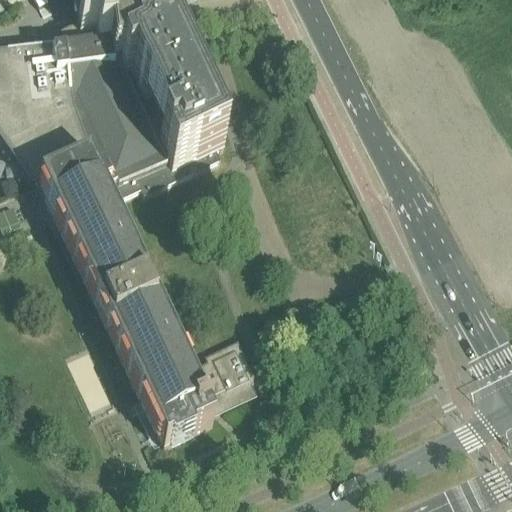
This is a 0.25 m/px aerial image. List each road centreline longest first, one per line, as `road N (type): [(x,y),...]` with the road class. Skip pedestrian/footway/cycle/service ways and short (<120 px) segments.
road 1 (secondary): [(302,0),(511,393)]
road 2 (tertiary): [(511,414),(309,511)]
